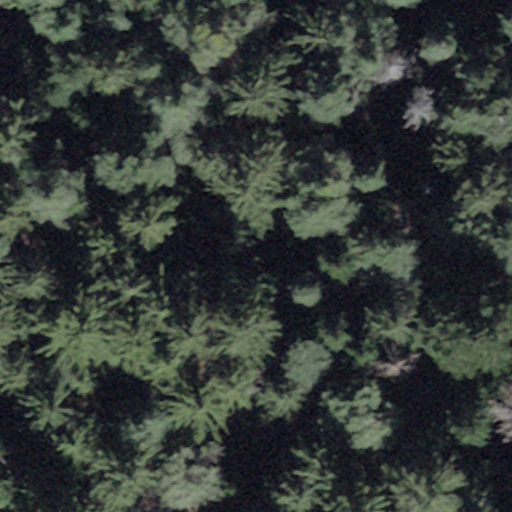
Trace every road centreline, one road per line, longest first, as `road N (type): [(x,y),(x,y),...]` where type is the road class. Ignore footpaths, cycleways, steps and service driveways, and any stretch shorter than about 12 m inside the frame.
road 1 (motorway): [(112,511),(430,0)]
road 2 (motorway): [(73,0),(0,118)]
